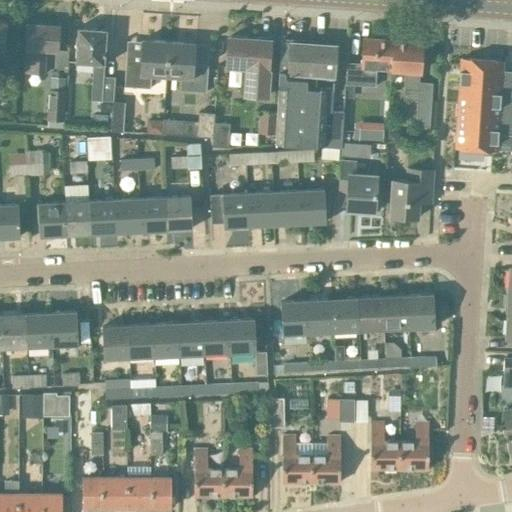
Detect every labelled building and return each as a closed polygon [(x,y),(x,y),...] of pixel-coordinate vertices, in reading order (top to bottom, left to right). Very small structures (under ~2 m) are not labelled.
[(0,62),(7,63),(18,63),(19,48),(8,48),(4,48),(5,22),(0,21),(0,62)] [(27,48),(25,73),(45,74),(46,49),(58,50),(60,26),(28,24),(27,48)] [(78,27),(76,63),(94,64),(91,99),(102,100),(114,101),(115,76),(104,75),(105,67),(105,64),(106,64),(108,29),(78,27)] [(271,39),(231,37),(231,38),(229,38),(227,66),(244,67),(242,95),(267,96),(271,39)] [(143,39),(141,63),(126,62),(125,87),(151,89),(152,76),(166,77),(169,41),(143,39)] [(347,63),(346,84),(376,86),(377,69),(378,69),(392,70),(394,41),(365,39),(363,64),(347,63)] [(207,92),(208,69),(193,68),(195,43),(168,41),(166,77),(182,78),(181,91),(207,92)] [(337,45),(281,41),(279,104),(276,143),(342,148),(344,111),(332,110),(337,45)] [(394,41),(392,70),(405,71),(403,99),(418,100),(419,81),(420,72),(421,72),(423,42),(394,41)] [(462,57),(456,148),(498,151),(498,148),(511,149),(511,161),(511,174),(511,70),(503,70),(503,60),(462,57)] [(49,90),(47,119),(64,120),(67,91),(49,90)] [(430,127),(432,101),(418,100),(416,126),(430,127)] [(260,111),(258,133),(275,134),(276,113),(260,111)] [(213,137),(214,122),(215,113),(199,112),(198,121),(197,136),(213,137)] [(148,118),(146,133),(162,134),(163,119),(148,118)] [(384,138),(384,122),(355,121),(355,137),(384,138)] [(214,122),(213,137),(212,146),(229,148),(230,123),(214,122)] [(388,131),(387,142),(398,142),(398,132),(388,131)] [(88,135),(88,157),(111,157),(111,134),(88,135)] [(343,144),(342,157),(356,158),(357,145),(343,144)] [(26,163),(27,175),(44,174),(43,149),(26,150),(26,163)] [(314,149),(297,150),(297,162),(314,161),(314,149)] [(297,150),(271,152),(272,163),(297,162),(297,150)] [(271,152),(246,153),(246,164),(272,163),(271,152)] [(246,153),(229,154),(230,165),(246,164),(246,153)] [(154,156),(137,157),(138,169),(155,168),(154,156)] [(172,157),(171,157),(172,168),(188,167),(187,156),(172,157)] [(137,157),(120,158),(121,170),(138,169),(137,157)] [(87,171),(87,160),(70,160),(70,172),(87,171)] [(27,175),(26,163),(9,164),(10,176),(27,175)] [(376,212),(378,177),(356,176),(357,163),(341,163),(339,194),(348,195),(347,211),(376,212)] [(392,177),(390,215),(419,217),(420,201),(431,202),(432,202),(435,168),(434,168),(406,166),(406,178),(392,177)] [(300,223),(326,221),(324,188),(299,190),(300,223)] [(275,224),(300,223),(299,190),(273,191),(275,224)] [(250,225),(275,224),(273,191),(248,193),(250,225)] [(250,225),(248,193),(210,195),(212,223),(224,222),(224,227),(250,225)] [(167,229),(193,228),(191,195),(166,196),(167,229)] [(142,230),(167,229),(166,196),(140,198),(142,230)] [(116,232),(142,230),(140,198),(115,199),(116,232)] [(91,233),(116,232),(115,199),(90,200),(91,233)] [(66,234),(91,233),(90,200),(64,201),(66,234)] [(40,235),(66,234),(64,201),(39,202),(40,235)] [(0,236),(20,236),(18,203),(0,203),(0,236)] [(410,327),(435,326),(434,294),(408,295),(410,327)] [(385,329),(410,327),(408,295),(383,296),(385,329)] [(359,330),(385,329),(383,296),(358,297),(359,330)] [(334,331),(359,330),(358,297),(332,298),(334,331)] [(308,332),(334,331),(332,298),(307,300),(308,332)] [(307,300),(281,301),(283,333),(284,343),(306,342),(306,332),(308,332),(307,300)] [(53,345),(79,344),(77,311),(52,312),(53,345)] [(28,346),(53,345),(52,312),(26,314),(28,346)] [(2,347),(28,346),(26,314),(1,315),(2,347)] [(231,351),(257,350),(255,318),(230,319),(231,351)] [(206,352),(231,351),(230,319),(204,320),(206,352)] [(180,354),(206,352),(204,320),(179,321),(180,354)] [(155,355),(180,354),(179,321),(153,323),(155,355)] [(129,356),(155,355),(153,323),(128,324),(129,356)] [(104,357),(129,356),(128,324),(102,325),(104,357)] [(344,346),(334,347),(335,360),(345,360),(344,346)] [(412,367),(437,365),(436,355),(411,356),(412,367)] [(386,368),(390,368),(412,367),(411,356),(386,358),(386,368)] [(361,369),(386,368),(386,358),(360,359),(361,369)] [(503,373),(504,373),(503,386),(511,386),(511,358),(504,358),(503,373)] [(336,371),(361,369),(360,359),(345,360),(335,360),(336,371)] [(310,372),(336,371),(335,360),(310,362),(310,372)] [(284,373),(310,372),(310,362),(284,363),(284,373)] [(80,384),(79,371),(62,371),(62,384),(80,384)] [(12,387),(29,386),(29,374),(12,375),(12,387)] [(29,386),(47,386),(46,374),(29,374),(29,386)] [(257,380),(233,382),(233,392),(258,391),(257,380)] [(267,380),(257,380),(258,391),(264,391),(268,387),(267,380)] [(207,383),(208,393),(233,392),(233,382),(207,383)] [(208,393),(207,383),(182,384),(182,395),(208,393)] [(182,395),(182,384),(156,385),(157,396),(182,395)] [(131,386),(131,397),(157,396),(156,385),(131,386)] [(131,397),(131,386),(105,388),(105,398),(131,397)] [(43,417),(44,393),(22,393),(22,417),(43,417)] [(8,395),(0,394),(0,410),(8,411),(8,395)] [(57,395),(56,414),(68,415),(69,395),(57,395)] [(268,427),(284,427),(284,398),(268,398),(268,427)] [(354,421),(355,398),(338,398),(338,421),(354,421)] [(150,403),(137,403),(137,414),(150,414),(150,403)] [(112,404),(112,429),(127,429),(127,404),(112,404)] [(511,407),(503,409),(510,451),(511,451),(511,407)] [(151,415),(151,429),(163,429),(163,415),(151,415)] [(399,467),(399,440),(383,440),(384,422),(371,422),(370,466),(399,467)] [(399,467),(427,467),(428,423),(415,423),(415,441),(399,440),(399,467)] [(91,455),(103,455),(103,432),(91,431),(91,455)] [(151,432),(151,454),(162,454),(162,432),(151,432)] [(312,481),(312,453),(296,453),(296,435),(283,435),(283,481),(312,481)] [(328,442),(312,441),(312,453),(312,481),(341,481),(341,435),(328,435),(328,442)] [(224,494),(224,467),(207,467),(208,449),(195,449),(195,494),(224,494)] [(252,494),(252,449),(240,449),(240,467),(224,467),(224,494),(252,494)] [(103,507),(103,476),(83,476),(83,507),(103,507)] [(127,507),(127,476),(103,476),(103,507),(127,507)] [(151,507),(151,476),(127,476),(127,507),(151,507)] [(171,508),(171,476),(151,476),(151,507),(171,508)] [(4,479),(4,493),(0,492),(0,511),(18,511),(18,493),(19,493),(19,479),(4,479)] [(42,511),(42,493),(19,493),(18,493),(18,511),(42,511)] [(62,511),(63,493),(42,493),(42,511),(62,511)]
